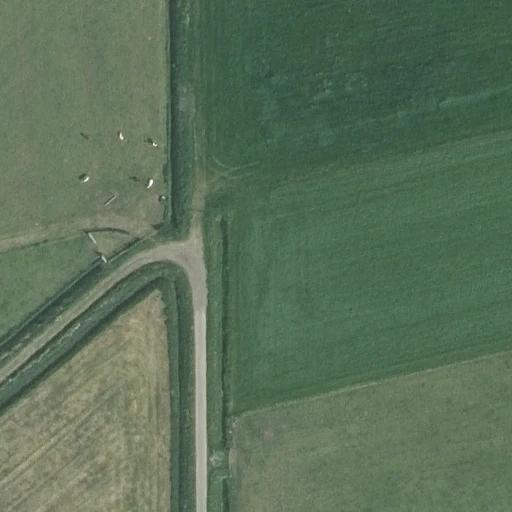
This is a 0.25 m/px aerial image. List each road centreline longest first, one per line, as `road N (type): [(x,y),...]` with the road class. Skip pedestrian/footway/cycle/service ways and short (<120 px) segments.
road 1 (unclassified): [(199,511),(195,254)]
road 2 (track): [(181,0),(195,254)]
road 3 (track): [(0,369),(132,256),(163,243),(195,254)]
road 4 (track): [(163,243),(123,221),(85,218),(0,234)]
